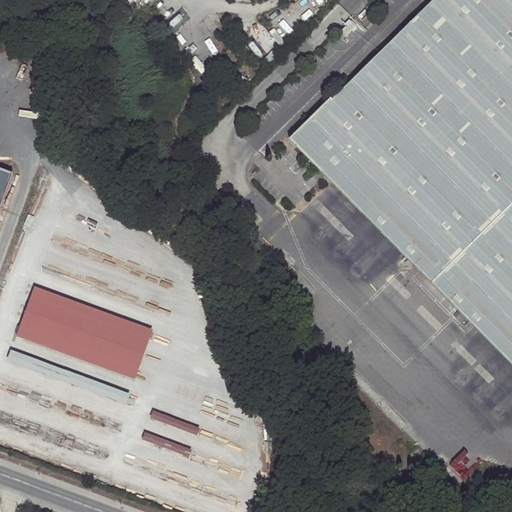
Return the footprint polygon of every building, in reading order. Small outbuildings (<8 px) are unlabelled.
[(511,0),(432,0),(290,142),(511,366),(511,0)] [(377,6),(373,2),(366,8),(370,13),(377,6)] [(369,14),(365,10),(357,17),(361,21),(369,14)] [(0,209),(13,174),(0,169),(0,209)] [(150,326),(28,289),(13,340),(134,377),(150,326)] [(121,391),(8,351),(4,361),(67,384),(68,382),(107,396),(109,390),(114,391),(112,395),(119,397),(121,391)]
